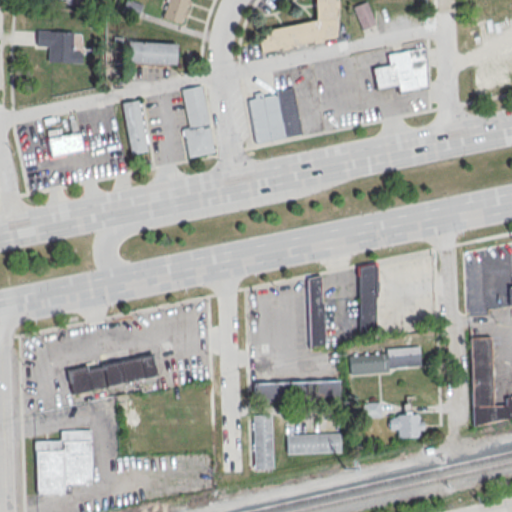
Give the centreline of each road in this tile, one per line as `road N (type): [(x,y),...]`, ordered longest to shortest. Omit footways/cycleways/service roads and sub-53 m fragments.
road 1 (primary): [(511,126),(0,232)]
road 2 (primary): [(0,307),(511,202)]
road 3 (primary): [(326,165),(284,194),(115,230),(111,257),(144,278)]
road 4 (residential): [(438,217),(457,437)]
road 5 (residential): [(224,261),(232,469)]
road 6 (residential): [(234,0),(217,75),(235,184)]
road 7 (residential): [(442,0),(446,140)]
road 8 (residential): [(0,371),(4,511)]
